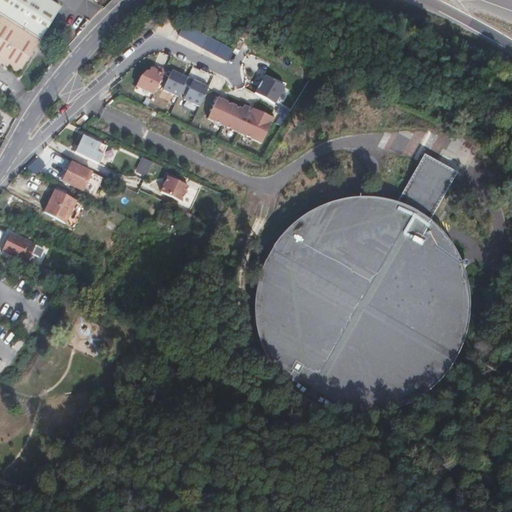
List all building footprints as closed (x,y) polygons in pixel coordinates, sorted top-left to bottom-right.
[(49,0),(0,0),(0,15),(41,40),(61,7),(49,0)] [(0,59),(21,72),(41,40),(0,15),(0,59)] [(225,63),(232,52),(184,25),(178,36),(225,63)] [(153,95),(164,72),(157,68),(155,72),(149,70),(147,74),(145,73),(140,77),(136,87),(153,95)] [(180,93),(187,78),(171,71),(162,91),(177,98),(180,93)] [(207,88),(187,78),(180,93),(185,96),(183,101),(198,108),(207,88)] [(261,80),(253,95),(272,106),(282,89),(261,80)] [(260,145),(272,120),(252,111),(251,112),(242,108),(240,111),(219,102),(220,100),(217,98),(206,120),(260,145)] [(150,117),(154,109),(145,105),(142,113),(150,117)] [(99,164),(106,147),(82,136),(74,154),(99,164)] [(452,174),(418,157),(414,164),(448,181),(452,174)] [(143,158),(137,172),(145,176),(152,162),(143,158)] [(82,190),(90,173),(68,162),(64,170),(67,171),(62,180),(82,190)] [(363,201),(362,200),(361,200),(354,200),(353,202),(338,204),(324,208),(311,214),(299,221),(289,230),(284,235),(275,245),(272,250),(270,250),(265,259),(266,260),(261,273),(259,279),(258,285),(257,292),(256,299),(256,312),(256,318),(257,325),(259,332),(261,338),(263,344),(266,350),(269,356),(267,357),(272,366),(274,365),(277,370),(286,380),(291,385),(296,389),(307,396),(319,403),(331,407),(344,410),(357,412),(357,413),(367,413),(368,412),(379,410),(392,407),(400,404),(409,400),(422,392),(431,385),(442,374),(449,365),(451,361),(452,362),(456,354),(455,353),(460,341),(462,335),(464,328),(466,315),(466,309),(466,295),(463,282),(459,269),(454,257),(454,255),(449,248),(448,248),(444,242),(440,237),(435,233),(426,224),(448,181),(414,164),(392,207),(386,205),(380,203),(363,201)] [(100,178),(90,173),(82,190),(92,195),(100,178)] [(187,186),(167,177),(160,192),(180,202),(187,186)] [(55,189),(44,211),(74,225),(84,203),(55,189)] [(113,229),(116,223),(106,219),(104,225),(113,229)] [(2,250),(26,261),(30,253),(40,258),(44,250),(9,234),(2,250)] [(37,265),(34,272),(47,279),(51,271),(37,265)]
